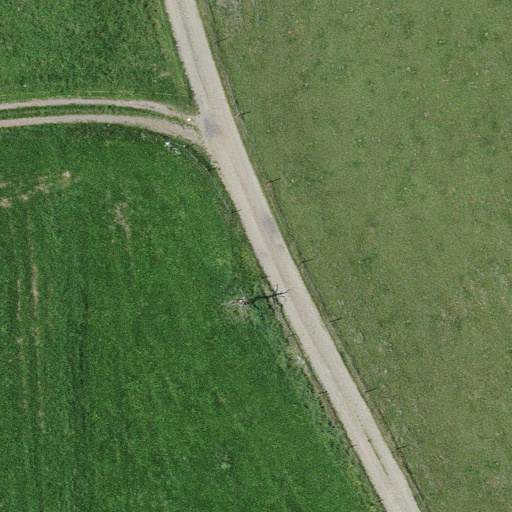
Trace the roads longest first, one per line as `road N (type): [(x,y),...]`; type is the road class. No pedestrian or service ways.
road 1 (track): [(181,0),(218,137),(389,511)]
road 2 (track): [(218,137),(25,117),(0,122)]
